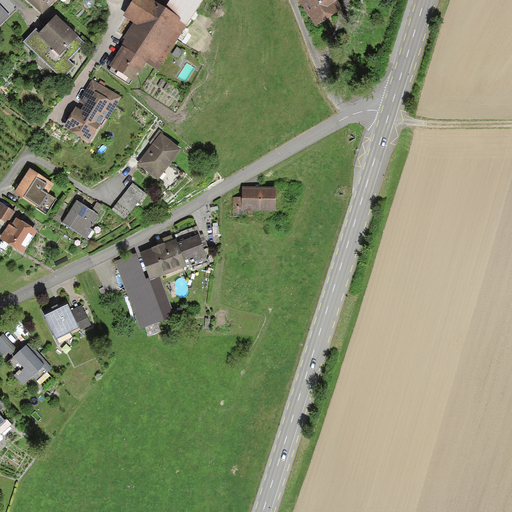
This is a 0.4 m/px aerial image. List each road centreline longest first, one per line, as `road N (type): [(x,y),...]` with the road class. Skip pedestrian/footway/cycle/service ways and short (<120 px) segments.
road 1 (unclassified): [(387,119),(349,117),(0,305)]
road 2 (secondary): [(261,511),(387,119)]
road 3 (residential): [(0,188),(21,159),(36,158),(98,195),(125,179)]
road 4 (residential): [(48,118),(94,61),(127,0)]
road 5 (track): [(349,117),(322,83),(290,0)]
road 6 (secondary): [(387,119),(423,0)]
